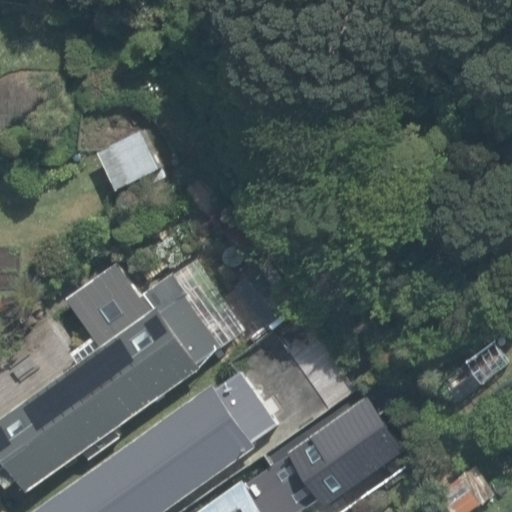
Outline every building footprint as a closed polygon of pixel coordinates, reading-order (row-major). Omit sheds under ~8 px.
[(103,151),(120,188),(163,168),(145,131),(103,151)] [(26,478),(32,487),(229,344),(174,269),(130,301),(141,316),(0,418),(0,465),(15,486),(26,478)] [(33,511),(161,511),(259,444),(255,439),(280,421),(244,370),(222,385),(219,381),(33,511)] [(304,511),(303,509),(326,492),(294,447),(246,481),(243,477),(193,511),(304,511)] [(445,490),(458,511),(468,511),(497,494),(480,467),(445,490)]
